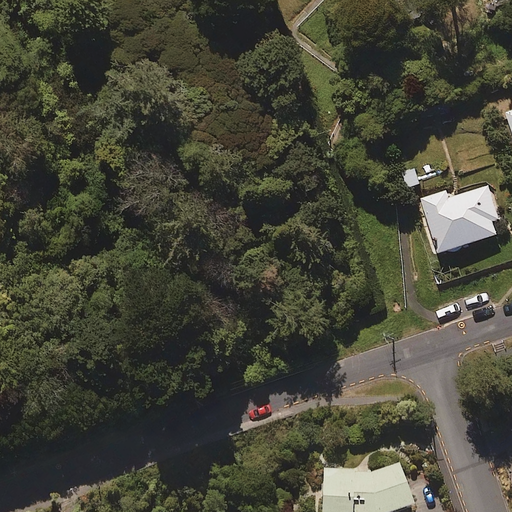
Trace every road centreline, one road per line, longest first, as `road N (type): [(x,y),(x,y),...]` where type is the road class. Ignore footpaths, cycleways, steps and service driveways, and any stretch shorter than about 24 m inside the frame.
road 1 (residential): [(428,346),(0,496)]
road 2 (residential): [(428,346),(487,511)]
